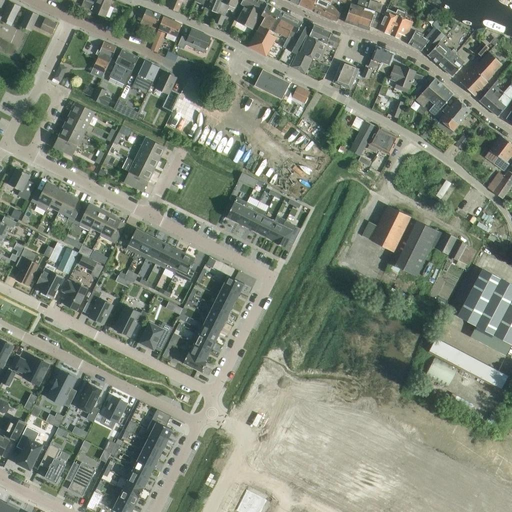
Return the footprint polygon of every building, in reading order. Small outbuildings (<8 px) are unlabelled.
[(71,2),(66,0),(64,0),(62,5),(71,9),(72,5),(71,2)] [(89,0),(84,0),(81,7),(105,17),(111,0),(97,0),(96,3),(89,0)] [(168,0),(167,4),(170,5),(169,8),(178,12),(182,2),(184,3),(185,0),(168,0)] [(209,0),(207,6),(208,6),(207,8),(217,12),(222,0),(209,0)] [(223,0),(216,18),(212,27),(216,29),(218,24),(222,25),(229,9),(233,11),(238,0),(237,0),(223,0)] [(259,13),(262,14),(267,4),(259,0),(242,0),(241,4),(245,6),(243,8),(242,7),(241,10),(242,10),(237,21),(251,28),(259,13)] [(300,0),(298,5),(311,11),(316,0),(322,0),(329,3),(330,0),(300,0)] [(316,0),(311,11),(322,16),(327,5),(330,7),(332,0),(330,0),(329,3),(322,0),(316,0)] [(330,19),(337,21),(343,7),(340,5),(340,4),(344,6),(346,0),(332,0),(330,7),(327,5),(322,16),(330,19)] [(348,13),(345,22),(358,26),(364,8),(366,2),(366,0),(358,0),(357,5),(351,3),(348,13)] [(370,26),(379,29),(382,21),(377,19),(382,4),(370,0),(369,3),(366,2),(364,8),(358,26),(369,30),(370,26)] [(2,17),(8,20),(6,24),(11,26),(16,15),(21,6),(10,1),(5,10),(2,17)] [(248,47),(265,56),(276,37),(272,34),(269,32),(270,30),(270,29),(281,11),(267,4),(262,14),(264,16),(259,24),(260,25),(257,30),(256,30),(248,47)] [(26,9),(23,15),(25,16),(20,26),(31,31),(34,24),(39,15),(26,9)] [(146,9),(144,15),(140,14),(137,19),(141,21),(140,23),(155,29),(160,15),(146,9)] [(382,21),(379,29),(378,30),(399,39),(401,34),(406,37),(410,28),(413,21),(404,19),(406,13),(397,9),(395,13),(387,9),(382,21)] [(270,29),(270,30),(276,34),(278,34),(287,39),(284,46),(296,52),(309,28),(301,25),(302,24),(303,22),(281,11),(270,29)] [(421,14),(415,25),(420,28),(426,16),(421,14)] [(163,16),(158,29),(167,33),(168,33),(166,38),(175,42),(177,37),(178,33),(182,24),(163,16)] [(41,28),(52,34),(57,24),(45,19),(41,28)] [(130,26),(128,33),(131,34),(135,36),(139,25),(132,22),(130,26)] [(421,51),(424,48),(441,26),(437,23),(425,38),(422,36),(423,34),(415,30),(413,35),(408,43),(421,51)] [(306,39),(303,45),(314,50),(320,37),(323,29),(314,25),(313,25),(309,36),(308,39),(306,39)] [(428,55),(437,63),(444,56),(448,59),(450,57),(454,60),(457,56),(455,54),(457,52),(453,49),(451,51),(440,41),(441,40),(442,41),(446,36),(439,30),(441,26),(424,48),(430,53),(428,55)] [(446,27),(442,31),(450,38),(456,30),(453,27),(450,31),(446,27)] [(211,37),(191,29),(187,38),(182,36),(178,46),(184,48),(185,44),(204,52),(207,46),(209,47),(212,40),(210,40),(211,37)] [(298,51),(292,67),(305,73),(312,58),(319,61),(327,43),(336,47),(339,39),(330,35),(331,33),(323,29),(320,37),(314,50),(303,45),(300,52),(298,51)] [(158,31),(154,40),(161,42),(164,33),(163,33),(158,31)] [(490,42),(494,46),(495,45),(495,44),(498,41),(494,37),(490,42)] [(488,48),(482,42),(474,51),(480,57),(488,48)] [(104,43),(93,67),(105,73),(116,48),(104,43)] [(368,66),(378,70),(386,73),(395,53),(376,46),(368,66)] [(117,62),(110,76),(126,84),(138,58),(122,50),(116,61),(117,62)] [(467,75),(460,82),(474,96),(477,93),(482,87),(487,82),(486,81),(502,64),(492,54),(489,51),(467,75)] [(189,52),(184,58),(191,63),(196,57),(189,52)] [(444,56),(437,63),(452,76),(464,62),(457,56),(454,60),(450,57),(448,59),(444,56)] [(144,60),(131,87),(146,95),(160,68),(144,60)] [(341,62),(333,82),(350,89),(359,69),(341,62)] [(397,81),(396,83),(394,88),(407,93),(411,84),(415,86),(414,86),(415,86),(424,76),(424,75),(423,76),(415,73),(416,72),(402,67),(402,68),(394,66),(389,79),(397,81)] [(365,67),(364,69),(361,76),(367,79),(371,69),(365,67)] [(263,69),(258,78),(254,86),(282,99),(285,93),(290,83),(263,69)] [(156,86),(153,93),(167,99),(161,112),(170,116),(178,98),(169,94),(177,78),(163,71),(156,86)] [(64,75),(57,72),(54,79),(61,82),(64,75)] [(424,106),(443,85),(435,78),(428,86),(416,99),(422,104),(416,110),(421,115),(427,109),(424,106)] [(480,101),(490,109),(504,93),(503,93),(496,86),(500,81),(497,80),(480,101)] [(293,97),(294,95),(298,86),(290,83),(285,93),(293,97)] [(453,94),(443,85),(424,106),(439,119),(443,115),(441,112),(443,109),(442,107),(453,94)] [(504,93),(490,109),(498,116),(504,109),(511,99),(511,97),(511,87),(509,85),(503,93),(504,93)] [(298,86),(294,95),(293,97),(305,102),(310,92),(298,86)] [(108,106),(111,99),(104,96),(106,91),(98,88),(93,99),(108,106)] [(119,97),(113,109),(134,119),(138,112),(124,106),(127,100),(119,97)] [(471,110),(458,98),(450,107),(447,105),(442,110),(445,113),(440,119),(453,130),(471,110)] [(397,100),(395,106),(391,115),(398,118),(404,103),(397,100)] [(75,103),(70,114),(89,124),(94,112),(75,103)] [(70,114),(64,126),(83,135),(89,124),(70,114)] [(350,127),(359,132),(365,121),(356,116),(350,127)] [(359,132),(350,150),(360,155),(370,135),(375,127),(365,121),(359,132)] [(64,126),(58,137),(77,146),(83,135),(64,126)] [(116,137),(120,139),(122,134),(125,136),(130,130),(122,126),(119,132),(116,137)] [(373,135),(369,143),(379,149),(388,131),(378,126),(373,135)] [(388,131),(379,149),(383,151),(390,154),(399,138),(399,137),(388,131)] [(217,143),(221,136),(217,133),(213,141),(217,143)] [(455,145),(461,149),(468,139),(462,135),(455,145)] [(511,143),(501,135),(490,150),(498,156),(493,163),(504,170),(509,163),(506,161),(509,157),(511,158),(511,143)] [(232,151),(242,155),(249,141),(239,136),(232,151)] [(58,137),(54,146),(72,156),(77,146),(58,137)] [(146,138),(140,150),(159,159),(165,147),(146,138)] [(337,151),(345,156),(350,147),(342,143),(337,151)] [(271,148),(269,152),(281,158),(283,154),(271,148)] [(140,150),(134,161),(153,170),(159,159),(140,150)] [(463,152),(458,159),(464,163),(469,156),(463,152)] [(87,153),(85,159),(93,161),(95,156),(87,153)] [(255,157),(249,167),(253,170),(259,160),(255,157)] [(134,161),(129,172),(148,182),(153,170),(134,161)] [(17,168),(9,184),(20,190),(17,196),(27,201),(36,184),(27,180),(30,175),(17,168)] [(99,170),(97,175),(103,177),(106,172),(100,169),(99,170)] [(511,173),(508,170),(493,192),(502,198),(511,183),(511,173)] [(129,172),(124,182),(143,191),(148,182),(129,172)] [(445,179),(435,195),(440,199),(451,183),(445,179)] [(58,189),(58,188),(52,185),(52,186),(47,183),(42,193),(37,190),(31,202),(37,205),(36,207),(46,211),(49,206),(58,189)] [(49,206),(59,211),(68,193),(62,190),(62,191),(58,189),(49,206)] [(73,197),(74,196),(68,193),(59,211),(57,216),(67,221),(67,220),(73,223),(79,211),(81,208),(81,207),(75,205),(78,199),(73,197)] [(237,197),(227,217),(237,222),(245,206),(247,202),(237,197)] [(79,211),(73,223),(89,231),(91,227),(100,209),(94,206),(94,207),(89,205),(85,214),(79,211)] [(245,206),(237,222),(246,227),(254,211),(254,210),(245,206)] [(264,216),(266,211),(256,206),(254,210),(254,211),(246,227),(256,231),(264,215),(264,216)] [(369,222),(365,231),(362,236),(393,251),(410,217),(388,206),(378,226),(369,222)] [(14,209),(10,217),(18,220),(21,213),(14,209)] [(91,227),(102,232),(110,214),(110,215),(106,213),(106,212),(100,209),(91,227)] [(110,214),(102,232),(100,236),(116,244),(122,232),(116,229),(121,220),(116,218),(116,217),(110,214)] [(256,231),(266,236),(273,220),(264,216),(264,215),(256,231)] [(0,234),(5,237),(10,227),(13,228),(16,222),(4,216),(1,222),(0,220),(0,234)] [(412,218),(389,262),(384,272),(395,278),(400,268),(416,276),(431,246),(447,255),(456,238),(445,232),(444,234),(412,218)] [(273,220),(266,236),(275,241),(283,225),(273,220)] [(275,241),(274,242),(285,247),(287,242),(293,245),(301,229),(285,221),(283,225),(275,241)] [(126,249),(136,253),(146,233),(137,228),(126,249)] [(156,238),(146,233),(136,253),(146,258),(156,238)] [(67,236),(64,241),(72,245),(75,240),(67,236)] [(156,238),(146,258),(156,263),(166,243),(156,238)] [(457,260),(467,266),(476,250),(458,240),(449,255),(457,260)] [(156,263),(165,268),(175,247),(166,243),(156,263)] [(175,273),(185,252),(175,247),(165,268),(175,272),(175,273)] [(12,253),(18,256),(20,251),(15,248),(12,253)] [(37,254),(24,248),(16,264),(22,267),(16,279),(28,286),(39,264),(33,261),(37,254)] [(175,273),(175,272),(174,274),(190,281),(195,270),(190,268),(195,257),(185,252),(175,273)] [(9,259),(15,261),(18,256),(12,253),(9,259)] [(93,260),(88,258),(83,255),(78,264),(93,272),(97,262),(93,260)] [(209,258),(206,264),(211,267),(214,260),(209,258)] [(44,283),(40,292),(53,298),(64,277),(55,272),(57,268),(47,263),(37,283),(39,281),(44,283)] [(458,316),(511,344),(511,284),(482,269),(458,316)] [(219,283),(223,285),(239,293),(244,283),(224,273),(219,283)] [(69,295),(64,304),(77,310),(87,289),(75,282),(75,284),(68,280),(62,291),(69,295)] [(234,303),(239,293),(223,285),(218,294),(234,303)] [(386,298),(403,307),(408,296),(391,288),(386,298)] [(93,290),(88,302),(94,305),(89,317),(104,324),(113,304),(99,298),(101,293),(93,290)] [(213,304),(229,312),(234,303),(218,294),(213,304)] [(229,312),(213,304),(208,314),(225,322),(229,312)] [(126,305),(115,329),(130,336),(136,323),(142,325),(148,313),(142,310),(141,313),(126,305)] [(181,313),(178,318),(181,319),(184,321),(187,316),(184,314),(181,313)] [(208,314),(204,324),(220,332),(225,322),(208,314)] [(150,323),(140,342),(141,343),(140,344),(147,348),(148,346),(152,348),(153,349),(154,348),(155,345),(163,349),(171,333),(150,323)] [(215,341),(220,332),(204,324),(199,333),(215,341)] [(194,343),(210,351),(215,341),(199,333),(195,331),(190,341),(194,343)] [(436,337),(428,351),(501,390),(507,379),(503,377),(504,373),(436,337)] [(0,366),(2,367),(13,346),(0,339),(0,366)] [(194,343),(189,352),(206,360),(210,351),(194,343)] [(207,361),(206,360),(189,352),(184,350),(179,360),(201,371),(207,361)] [(483,359),(488,361),(491,354),(486,352),(483,359)] [(425,375),(448,387),(458,367),(435,356),(425,375)] [(25,375),(24,377),(39,385),(49,364),(34,357),(31,363),(21,358),(14,370),(25,375)] [(2,382),(9,386),(16,372),(9,369),(2,382)] [(60,369),(47,397),(63,405),(63,404),(69,407),(77,391),(72,388),(77,377),(60,369)] [(86,418),(93,422),(100,409),(93,406),(102,390),(88,383),(76,405),(90,412),(86,418)] [(113,396),(104,415),(117,422),(127,403),(113,396)] [(1,399),(0,401),(0,411),(2,412),(4,412),(6,412),(8,411),(9,408),(10,407),(8,403),(1,399)] [(35,407),(32,414),(38,417),(42,410),(35,407)] [(152,419),(147,429),(168,439),(173,429),(166,426),(171,416),(157,409),(152,419)] [(17,441),(24,426),(26,422),(14,416),(3,437),(0,435),(0,454),(2,456),(6,447),(9,440),(10,437),(17,441)] [(31,469),(43,446),(43,445),(35,441),(40,432),(27,425),(16,446),(22,449),(16,461),(16,462),(16,463),(17,463),(30,470),(31,470),(31,469)] [(59,428),(55,434),(66,439),(69,433),(59,428)] [(147,429),(142,439),(163,449),(168,439),(147,429)] [(142,439),(137,449),(141,451),(158,459),(163,449),(142,439)] [(109,440),(104,450),(110,453),(113,448),(115,443),(109,440)] [(50,444),(41,464),(49,468),(45,477),(56,483),(65,464),(54,458),(59,449),(50,444)] [(104,450),(99,459),(106,462),(110,454),(110,453),(104,450)] [(141,451),(137,460),(153,468),(158,459),(141,451)] [(137,460),(132,470),(148,478),(153,468),(137,460)] [(74,462),(65,479),(71,482),(68,489),(82,496),(96,469),(81,462),(80,465),(74,462)] [(132,470),(127,480),(143,488),(148,478),(132,470)] [(127,480),(122,489),(139,497),(143,488),(127,480)] [(122,489),(118,498),(134,507),(139,497),(122,489)] [(246,490),(241,500),(261,510),(266,500),(246,490)] [(114,496),(108,507),(118,511),(131,511),(134,507),(118,498),(114,496)] [(241,500),(236,510),(239,511),(260,511),(261,510),(241,500)] [(0,503),(0,511),(16,511),(18,510),(1,502),(0,503)]
